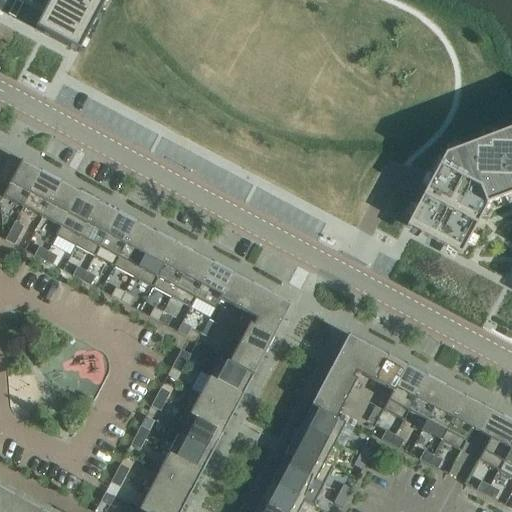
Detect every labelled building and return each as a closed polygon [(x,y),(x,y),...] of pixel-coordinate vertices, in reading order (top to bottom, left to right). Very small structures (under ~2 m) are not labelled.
[(0,0),(13,6),(8,15),(15,19),(20,10),(40,21),(35,30),(78,53),(107,0),(0,0)] [(511,130),(444,157),(406,227),(461,256),(476,227),(482,231),(493,212),(511,204),(511,130)] [(21,163),(3,197),(23,208),(41,174),(21,163)] [(41,174),(23,208),(42,218),(60,184),(41,174)] [(60,184),(42,218),(60,228),(61,228),(79,194),(60,184)] [(60,228),(55,237),(75,247),(98,204),(79,194),(61,228),(60,228)] [(75,247),(94,257),(117,214),(98,204),(75,247)] [(117,214),(94,257),(114,268),(136,225),(117,214)] [(24,228),(15,223),(10,232),(19,237),(24,228)] [(136,225),(114,268),(133,278),(156,235),(136,225)] [(5,241),(14,246),(19,237),(10,232),(5,241)] [(156,235),(133,278),(152,288),(175,245),(156,235)] [(175,245),(152,288),(171,298),(194,255),(175,245)] [(39,248),(34,257),(43,261),(48,252),(39,248)] [(52,266),(57,257),(48,252),(43,261),(52,266)] [(191,309),(196,300),(195,299),(213,265),(194,255),(171,298),(191,309)] [(215,310),(220,301),(219,300),(232,275),(213,265),(195,299),(196,300),(215,310)] [(77,268),(72,277),(81,282),(86,273),(77,268)] [(90,286),(95,277),(86,273),(81,282),(90,286)] [(232,275),(219,300),(220,301),(238,310),(251,286),(232,275)] [(251,286),(238,310),(256,320),(257,320),(270,296),(251,286)] [(116,288),(111,297),(120,302),(125,293),(116,288)] [(129,307),(134,298),(125,293),(120,302),(129,307)] [(256,320),(253,326),(274,337),(291,306),(270,296),(257,320),(256,320)] [(154,309),(149,318),(158,322),(163,313),(154,309)] [(167,327),(172,318),(163,313),(158,322),(167,327)] [(186,337),(191,328),(182,323),(177,332),(186,337)] [(253,326),(250,324),(239,343),(264,356),(274,337),(253,326)] [(353,379),(356,373),(355,373),(368,348),(348,337),(332,368),(353,379)] [(229,362),(254,376),(264,356),(239,343),(229,362)] [(374,383),(387,358),(368,348),(355,373),(356,373),(374,383)] [(190,356),(181,351),(176,360),(185,365),(190,356)] [(229,362),(220,358),(209,378),(243,396),(254,376),(229,362)] [(393,393),(407,368),(387,358),(374,383),(392,392),(393,393)] [(171,369),(180,374),(185,365),(176,360),(171,369)] [(356,381),(353,379),(332,368),(321,387),(346,400),(356,381)] [(404,422),(408,413),(408,412),(426,378),(407,368),(393,393),(392,392),(383,410),(404,422)] [(243,396),(209,378),(200,396),(199,397),(233,415),(243,396)] [(408,412),(408,413),(426,422),(427,422),(445,388),(426,378),(408,412)] [(311,406),(336,419),(346,400),(321,387),(311,406)] [(426,422),(421,431),(441,441),(464,398),(445,388),(427,422),(426,422)] [(170,394),(161,389),(156,398),(165,403),(170,394)] [(191,391),(180,412),(188,417),(189,416),(223,434),(233,415),(199,397),(200,396),(191,391)] [(151,407),(160,412),(165,403),(156,398),(151,407)] [(464,398),(441,441),(461,452),(472,431),(481,436),(492,414),(484,409),(464,398)] [(345,424),(336,419),(311,406),(301,426),(335,444),(345,424)] [(489,440),(478,461),(499,472),(504,463),(503,463),(511,445),(511,424),(501,418),(492,414),(481,436),(489,440)] [(223,434),(189,416),(188,417),(179,435),(213,453),(223,434)] [(335,444),(301,426),(291,445),(325,463),(325,462),(335,444)] [(150,432),(140,427),(136,436),(145,441),(150,432)] [(386,431),(381,441),(390,445),(395,436),(386,431)] [(213,453),(179,435),(169,454),(203,472),(213,453)] [(131,445),(140,450),(145,441),(136,436),(131,445)] [(399,450),(404,441),(395,436),(390,445),(399,450)] [(334,467),(325,462),(325,463),(291,445),(280,464),(323,487),(334,467)] [(504,463),(499,472),(511,478),(511,445),(503,463),(504,463)] [(373,453),(363,448),(359,457),(368,462),(373,453)] [(424,452),(419,461),(428,466),(433,457),(424,452)] [(203,472),(169,454),(159,473),(193,491),(203,472)] [(354,466),(363,471),(368,462),(359,457),(354,466)] [(437,470),(442,461),(433,457),(428,466),(437,470)] [(304,502),(313,507),(323,487),(280,464),(270,483),(304,501),(304,502)] [(129,470),(120,465),(115,474),(125,479),(129,470)] [(193,491),(159,473),(148,492),(183,510),(193,491)] [(111,484),(120,488),(125,479),(115,474),(111,484)] [(481,482),(476,491),(485,496),(490,487),(481,482)] [(304,501),(270,483),(260,502),(278,511),(298,511),(304,502),(304,501)] [(352,491),(343,486),(338,495),(348,500),(352,491)] [(494,501),(499,492),(490,487),(485,496),(494,501)] [(0,511),(40,511),(0,490),(0,511)] [(181,511),(183,510),(148,492),(139,510),(138,511),(140,511),(181,511)] [(101,502),(110,507),(114,498),(105,493),(101,502)] [(334,504),(343,509),(348,500),(338,495),(334,504)] [(278,511),(260,502),(255,511),(278,511)]
